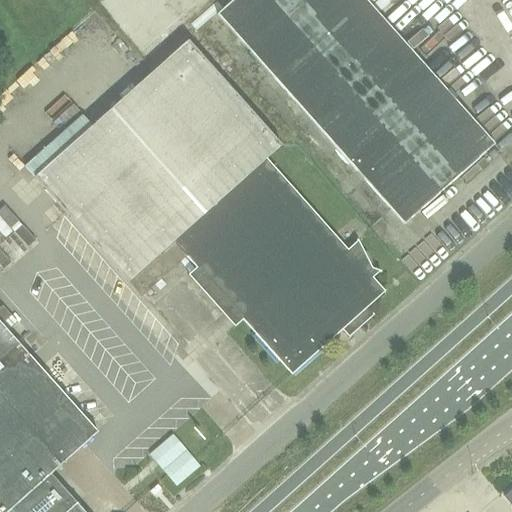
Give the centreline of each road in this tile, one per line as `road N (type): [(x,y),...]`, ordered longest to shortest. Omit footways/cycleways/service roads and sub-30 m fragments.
road 1 (unclassified): [(190,511),(511,222)]
road 2 (primary): [(511,287),(261,511)]
road 3 (primary): [(312,511),(511,339)]
road 4 (unclassified): [(511,425),(401,511)]
